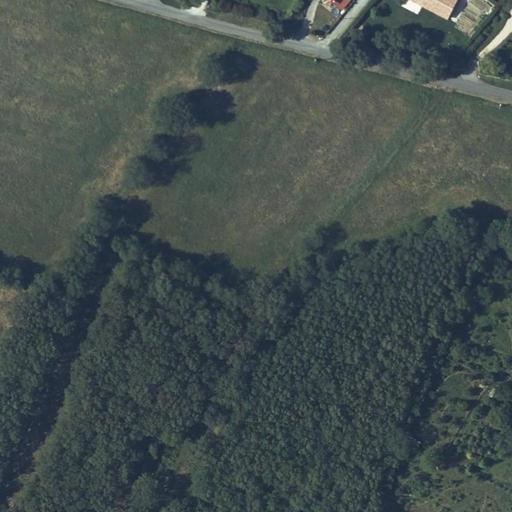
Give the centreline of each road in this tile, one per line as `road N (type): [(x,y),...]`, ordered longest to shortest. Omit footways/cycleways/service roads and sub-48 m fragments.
road 1 (unclassified): [(124,0),(511,96)]
road 2 (track): [(448,81),(277,282)]
